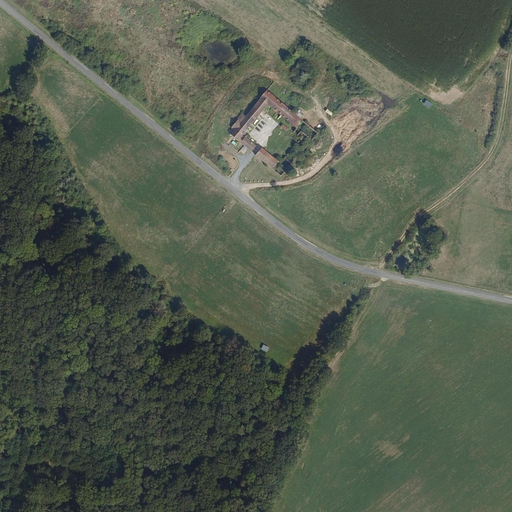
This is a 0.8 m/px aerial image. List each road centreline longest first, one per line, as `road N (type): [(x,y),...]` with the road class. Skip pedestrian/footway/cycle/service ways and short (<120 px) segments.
road 1 (unclassified): [(0,1),(298,240),(362,269),(511,300)]
road 2 (track): [(193,156),(219,106),(248,75),(269,75),(304,93),(333,130),(335,147),(310,174),(239,194)]
road 3 (track): [(201,511),(353,329),(385,274)]
road 4 (track): [(379,273),(415,220),(495,144),(511,49)]
